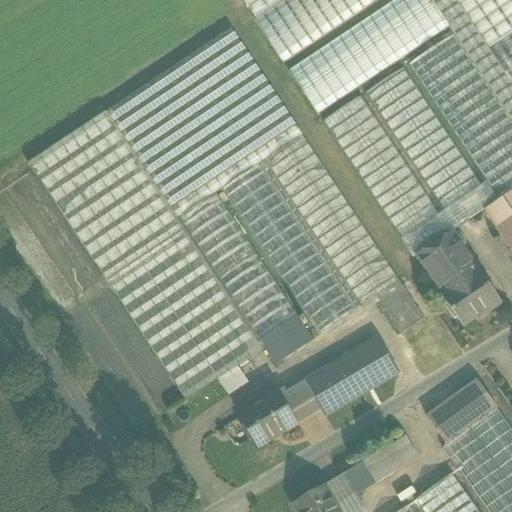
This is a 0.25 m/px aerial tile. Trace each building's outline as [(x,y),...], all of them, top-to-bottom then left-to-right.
[(242,0),(255,19),(283,0),(242,0)] [(283,0),(255,19),(253,20),(283,65),(381,0),(283,0)] [(430,0),(395,0),(288,72),(318,117),(449,29),(430,0)] [(511,0),(454,0),(488,50),(511,34),(511,0)] [(231,30),(106,113),(259,342),(264,349),(276,366),(313,341),(304,328),(307,327),(304,322),(301,324),(298,320),(301,319),(221,195),(225,192),(319,338),(357,312),(264,167),(269,164),(362,309),(377,298),(401,334),(424,319),(231,30)] [(511,34),(488,50),(511,86),(511,34)] [(511,192),(511,122),(454,35),(408,66),(498,202),(511,192)] [(439,215),(361,97),(322,123),(412,259),(484,211),(494,205),(403,69),(365,95),(443,213),(439,215)] [(259,342),(106,113),(28,165),(186,402),(264,349),(259,342)] [(511,192),(498,202),(494,205),(484,211),(495,229),(496,228),(511,216),(511,192)] [(511,216),(496,228),(511,251),(511,216)] [(465,244),(459,236),(453,236),(452,234),(440,243),(445,252),(424,266),(444,297),(443,297),(463,327),(485,312),(486,314),(500,304),(480,273),(479,274),(463,250),(465,244)] [(440,243),(417,257),(424,266),(445,252),(440,243)] [(377,341),(305,383),(321,410),(325,416),(396,374),(377,341)] [(477,381),(426,418),(446,446),(497,409),(477,381)] [(279,394),(239,418),(257,449),(297,425),(297,424),(321,410),(305,383),(281,398),(279,394)] [(511,511),(511,430),(497,409),(446,446),(442,449),(486,511),(511,511)] [(406,438),(346,474),(359,495),(419,459),(406,438)] [(326,488),(341,511),(369,511),(370,511),(359,495),(346,474),(326,488)] [(478,511),(452,474),(414,502),(421,511),(478,511)] [(341,511),(326,488),(295,508),(297,511),(341,511)]
